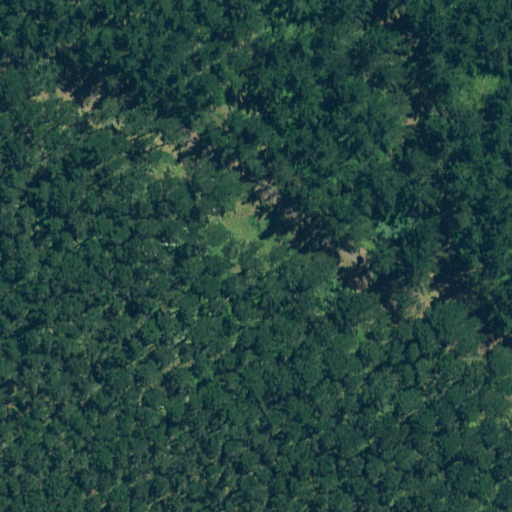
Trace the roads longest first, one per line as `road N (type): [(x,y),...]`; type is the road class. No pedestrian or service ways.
road 1 (unclassified): [(0,57),(32,64),(255,169),(511,373)]
road 2 (track): [(381,0),(412,105),(437,312)]
